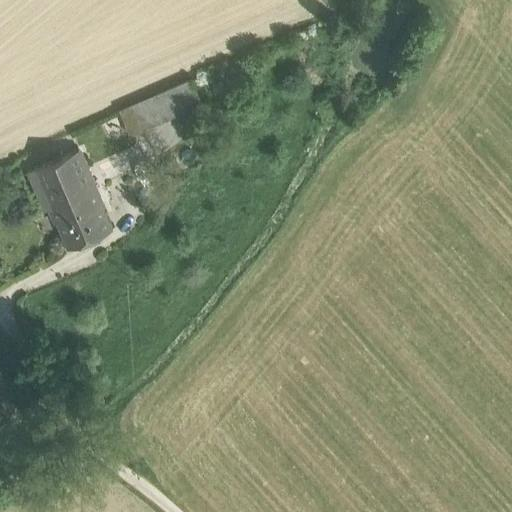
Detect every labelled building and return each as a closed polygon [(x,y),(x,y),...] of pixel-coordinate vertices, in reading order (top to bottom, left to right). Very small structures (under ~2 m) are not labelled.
[(192,78),(133,103),(142,126),(201,100),(192,78)] [(133,103),(120,109),(130,131),(142,126),(133,103)] [(221,133),(214,137),(222,149),(229,144),(221,133)] [(78,146),(28,168),(45,207),(51,205),(50,204),(95,185),(78,146)] [(124,173),(98,183),(104,198),(130,187),(124,173)] [(95,185),(50,204),(51,205),(68,244),(112,225),(95,185)]
